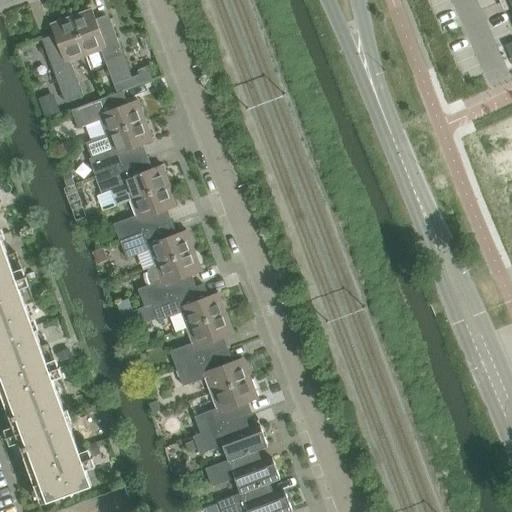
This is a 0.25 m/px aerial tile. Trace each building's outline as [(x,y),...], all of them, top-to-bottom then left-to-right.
[(71,17),(86,57),(102,51),(117,93),(142,83),(139,75),(132,78),(110,19),(98,24),(92,9),(71,17)] [(66,102),(84,95),(72,63),(86,57),(71,17),(51,25),(56,39),(44,44),(66,102)] [(91,140),(107,135),(107,136),(146,121),(139,100),(123,105),(119,94),(72,111),(78,128),(86,126),(91,140)] [(61,110),(57,97),(42,103),(47,116),(61,110)] [(139,147),(154,141),(146,121),(107,136),(107,135),(91,140),(86,142),(92,158),(90,159),(96,177),(144,159),(139,147)] [(163,165),(148,171),(144,159),(96,177),(103,193),(111,190),(117,206),(131,201),(171,186),(163,165)] [(75,184),(70,172),(64,175),(68,187),(75,184)] [(164,212),(179,206),(171,186),(131,201),(136,215),(113,223),(120,242),(168,224),(164,212)] [(187,230),(172,236),(168,224),(120,242),(127,259),(150,251),(155,266),(195,251),(187,230)] [(0,390),(35,486),(41,484),(47,503),(92,486),(57,390),(66,387),(52,350),(44,353),(24,299),(33,296),(19,258),(10,262),(0,233),(0,390)] [(105,249),(94,253),(98,262),(109,258),(105,249)] [(188,277),(203,272),(195,251),(155,266),(151,268),(149,270),(147,273),(146,275),(150,285),(138,289),(145,308),(153,305),(153,304),(192,289),(188,277)] [(177,332),(187,328),(187,329),(227,314),(219,292),(204,298),(200,286),(192,289),(153,304),(153,305),(159,322),(171,318),(177,332)] [(130,301),(121,304),(124,314),(133,310),(130,301)] [(193,344),(171,352),(177,369),(224,352),(220,340),(235,334),(227,314),(187,329),(193,344)] [(122,320),(125,327),(133,323),(131,317),(122,320)] [(244,358),(229,363),(224,352),(177,369),(184,386),(206,378),(212,393),(252,379),(244,358)] [(244,405),(259,399),(252,379),(212,393),(218,409),(195,417),(201,433),(202,434),(242,420),(241,418),(248,416),(244,405)] [(158,401),(148,404),(152,414),(161,410),(158,401)] [(201,456),(214,451),(223,447),(229,462),(254,452),(269,447),(261,426),(246,431),(242,420),(202,434),(201,433),(193,436),(195,441),(198,449),(201,456)] [(190,452),(198,449),(195,441),(187,444),(190,452)] [(229,462),(206,470),(213,488),(235,480),(241,494),(266,485),(281,479),(273,458),(258,464),(254,452),(229,462)] [(292,511),(293,511),(285,491),(270,496),(266,485),(241,494),(241,495),(219,503),(219,504),(222,511),(292,511)]
